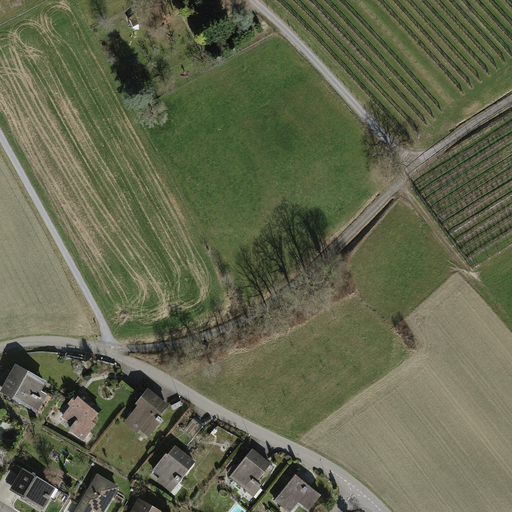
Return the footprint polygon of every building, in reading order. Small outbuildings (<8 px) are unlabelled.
[(458,244),(511,213),(511,122),(415,179),(435,212),(438,210),(458,244)] [(45,380),(14,363),(0,388),(0,390),(36,411),(46,393),(40,389),(45,380)] [(136,404),(122,423),(135,433),(138,429),(147,436),(161,418),(158,415),(167,403),(146,386),(134,402),(136,404)] [(100,407),(78,392),(73,399),(71,398),(67,403),(69,405),(60,417),(70,424),(66,429),(82,440),(94,423),(90,421),(100,407)] [(193,461),(173,446),(167,452),(166,451),(151,471),(157,476),(154,480),(173,494),(181,484),(177,482),(193,461)] [(270,463),(252,449),(229,476),(252,496),(262,484),(256,480),(270,463)] [(55,487),(21,467),(8,489),(42,509),(55,487)] [(102,511),(117,486),(95,473),(72,511),(90,511),(92,510),(95,511),(102,511)] [(308,510),(321,494),(294,473),(273,500),(288,511),(297,501),(308,510)] [(127,511),(163,511),(135,498),(127,511)]
